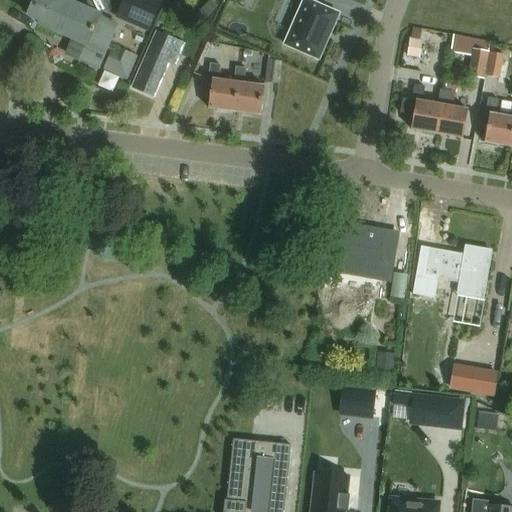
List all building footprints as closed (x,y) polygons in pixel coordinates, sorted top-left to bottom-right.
[(98,69),(117,24),(99,16),(100,14),(66,0),(33,0),(28,14),(40,19),(38,23),(78,40),(71,57),(98,69)] [(153,0),(124,0),(118,15),(149,29),(161,3),(153,0)] [(305,0),(286,44),(319,59),(339,13),(317,4),(318,0),(305,0)] [(422,30),(413,28),(411,39),(410,38),(407,56),(420,58),(423,40),(421,40),(422,30)] [(185,44),(156,31),(132,88),(154,97),(173,54),(179,57),(185,44)] [(108,50),(103,70),(132,77),(138,51),(123,48),(122,54),(108,50)] [(486,78),(491,52),(474,49),(469,75),(486,78)] [(500,78),(505,51),(492,49),(487,75),(500,78)] [(281,61),(267,60),(265,83),(278,84),(281,61)] [(234,82),(218,80),(221,65),(210,64),(208,81),(212,81),(208,108),(261,115),(265,86),(244,83),(245,69),(236,67),(234,82)] [(442,106),(438,105),(422,102),(425,87),(415,85),(412,101),(404,99),(401,114),(415,116),(412,129),(437,133),(442,106)] [(450,92),(445,91),(441,90),(438,105),(442,106),(437,133),(464,138),(469,111),(447,107),(450,92)] [(490,115),(485,142),(511,147),(511,139),(511,118),(496,115),(499,100),(490,98),(487,115),(490,115)] [(393,264),(398,234),(342,224),(337,254),(393,264)] [(457,294),(482,299),(491,251),(467,246),(465,255),(441,250),(440,252),(429,250),(421,293),(434,295),(437,279),(459,283),(457,294)] [(394,354),(379,353),(378,368),(392,369),(394,354)] [(478,370),(454,367),(451,388),(474,392),(478,370)] [(375,393),(357,391),(354,415),(372,417),(375,393)] [(395,392),(393,404),(410,406),(411,394),(395,392)] [(437,401),(413,398),(411,422),(435,424),(437,401)] [(284,511),(293,450),(235,443),(227,503),(225,503),(223,511),(284,511)] [(316,471),(311,511),(344,511),(345,508),(348,508),(349,493),(346,492),(348,474),(316,471)] [(438,511),(439,504),(391,499),(389,511),(438,511)]
